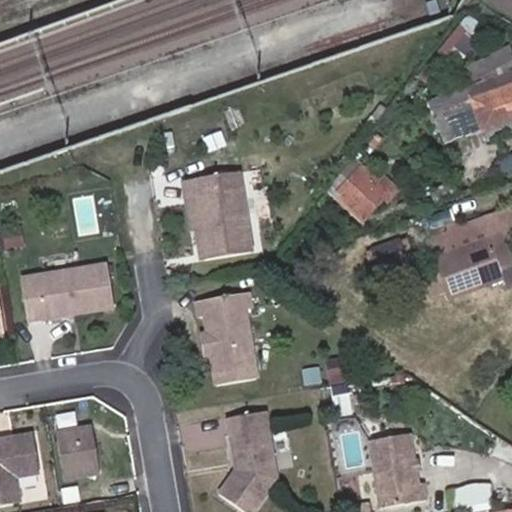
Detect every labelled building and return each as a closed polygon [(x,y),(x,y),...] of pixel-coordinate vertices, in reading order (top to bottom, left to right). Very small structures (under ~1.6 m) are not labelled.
[(471,103),(511,88),(511,74),(468,90),(467,93),(471,103)] [(511,88),(471,103),(467,93),(440,102),(444,113),(436,117),(440,134),(447,133),(450,144),(511,123),(511,88)] [(252,255),(240,173),(186,182),(189,197),(193,197),(194,202),(203,263),(252,255)] [(387,202),(363,178),(342,199),(366,223),(387,202)] [(454,232),(458,241),(483,232),(486,243),(511,233),(505,213),(454,232)] [(445,246),(458,241),(454,232),(453,228),(440,232),(441,235),(445,246)] [(483,232),(458,241),(445,246),(449,256),(431,263),(447,304),(502,284),(500,277),(511,272),(511,233),(486,243),(483,232)] [(449,256),(445,246),(441,235),(424,242),(431,263),(449,256)] [(14,253),(11,236),(0,238),(0,253),(1,256),(14,253)] [(378,288),(407,278),(397,247),(365,259),(368,268),(376,265),(378,269),(372,271),(378,288)] [(104,267),(17,282),(25,325),(111,310),(104,267)] [(248,296),(196,305),(199,321),(205,320),(208,337),(212,358),(218,391),(257,384),(245,313),(251,312),(248,296)] [(212,358),(208,337),(202,338),(206,359),(212,358)] [(264,415),(225,422),(231,458),(240,459),(241,464),(221,492),(248,511),(252,511),(274,482),(264,415)] [(97,478),(88,427),(53,433),(60,484),(97,478)] [(27,429),(0,435),(0,505),(21,500),(16,479),(37,473),(27,429)] [(414,466),(411,438),(371,442),(379,510),(424,505),(422,489),(416,490),(414,466)] [(420,465),(414,466),(416,490),(422,489),(420,465)] [(453,484),(453,509),(488,509),(488,484),(453,484)]
